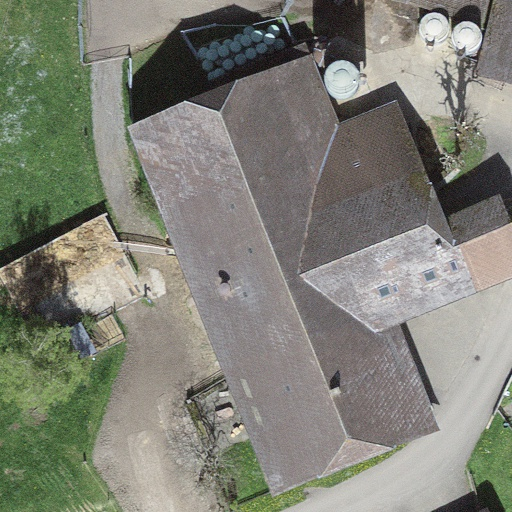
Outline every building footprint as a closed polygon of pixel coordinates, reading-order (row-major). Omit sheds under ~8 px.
[(397,0),(482,21),(487,0),(397,0)] [(511,92),(511,0),(506,0),(485,85),(511,92)] [(438,23),(426,22),(417,28),(412,38),(414,49),(423,56),(434,57),(444,52),(448,42),(446,31),(438,23)] [(474,33),(463,31),(453,37),(448,47),(451,58),(459,65),(470,67),(480,61),(484,51),(482,40),(474,33)] [(398,442),(363,340),(503,292),(485,241),(433,260),(408,188),(354,206),(305,63),(212,95),(221,120),(128,152),(151,218),(177,209),(272,485),(398,442)] [(352,74),(340,71),(329,76),(323,87),(324,99),(332,108),(344,111),(356,106),(362,95),(361,83),(352,74)] [(104,248),(0,297),(0,303),(35,375),(141,325),(104,248)]
